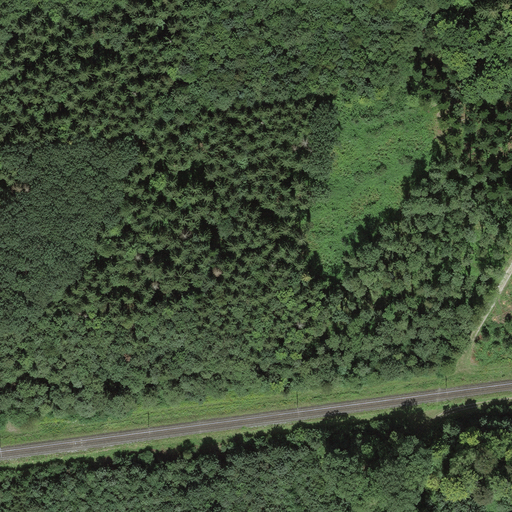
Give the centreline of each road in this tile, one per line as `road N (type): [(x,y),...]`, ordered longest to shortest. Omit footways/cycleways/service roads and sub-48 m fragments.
road 1 (track): [(0,416),(59,279),(210,0)]
road 2 (track): [(511,398),(453,410),(424,428),(372,511)]
road 3 (track): [(459,375),(511,266)]
